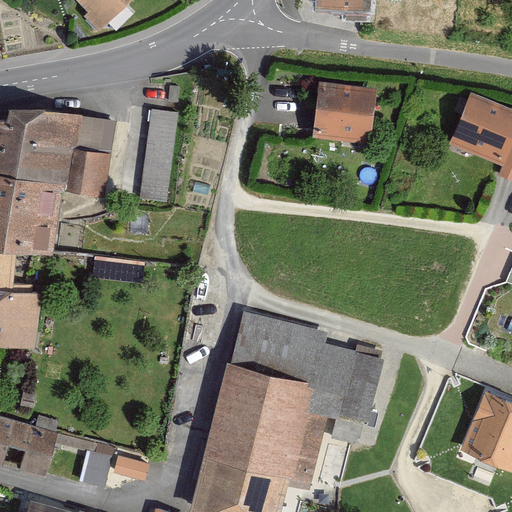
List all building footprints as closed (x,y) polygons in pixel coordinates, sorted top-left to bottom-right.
[(138,0),(84,0),(110,27),(138,0)] [(367,22),(369,0),(311,0),(311,3),(343,6),(341,19),(367,22)] [(370,138),(373,98),(316,92),(311,140),(333,142),(341,136),(370,138)] [(502,165),(511,140),(511,122),(465,103),(451,135),(475,145),(481,156),(502,165)] [(77,189),(90,117),(59,110),(28,108),(24,123),(0,119),(0,173),(72,188),(77,189)] [(182,114),(156,111),(145,201),(171,204),(182,114)] [(124,123),(90,117),(77,189),(111,195),(124,123)] [(511,150),(501,179),(511,183),(511,150)] [(61,256),(72,188),(0,173),(0,250),(23,255),(61,256)] [(23,255),(0,250),(0,290),(17,293),(23,255)] [(98,275),(144,277),(145,256),(98,254),(98,275)] [(49,297),(17,293),(0,290),(0,346),(42,351),(49,297)] [(323,331),(240,311),(190,511),(272,511),(281,477),(310,484),(327,415),(304,409),(323,331)] [(382,358),(355,351),(339,416),(366,423),(382,358)] [(511,400),(485,389),(476,413),(489,418),(474,454),(511,469),(511,400)] [(74,442),(0,421),(0,462),(12,465),(16,451),(30,455),(26,470),(51,477),(59,448),(71,451),(74,442)] [(85,478),(112,479),(114,440),(87,439),(85,478)] [(349,446),(330,442),(321,488),(340,492),(349,446)] [(147,476),(152,457),(119,448),(114,467),(147,476)]
